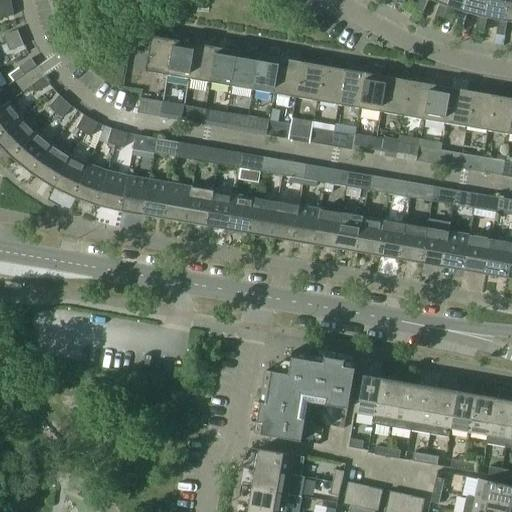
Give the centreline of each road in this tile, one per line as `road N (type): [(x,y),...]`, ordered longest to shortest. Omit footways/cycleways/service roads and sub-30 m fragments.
road 1 (residential): [(511,187),(116,120),(65,81),(35,38),(23,0)]
road 2 (tertiary): [(258,294),(0,251)]
road 3 (residential): [(203,511),(212,454),(237,438),(253,326)]
road 4 (tertiary): [(451,332),(258,294)]
road 5 (residential): [(511,69),(390,34),(336,0)]
